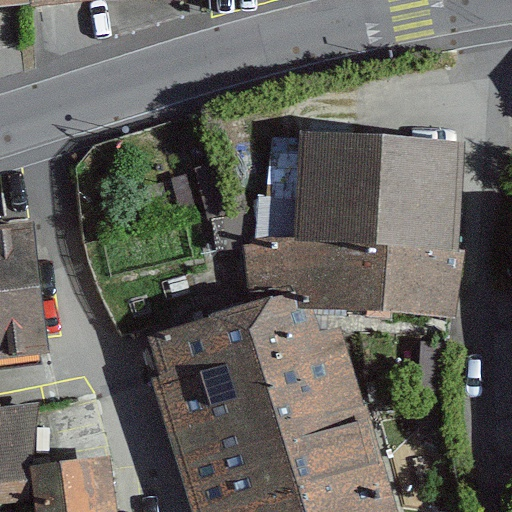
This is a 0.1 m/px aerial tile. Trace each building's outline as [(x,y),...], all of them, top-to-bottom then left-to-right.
[(0,0),(0,8),(32,5),(32,0),(0,0)] [(455,145),(292,137),(286,248),(449,257),(455,145)] [(34,230),(0,233),(0,352),(47,347),(34,230)] [(286,248),(253,246),(249,304),(445,315),(449,257),(286,248)] [(385,511),(338,320),(174,360),(211,511),(385,511)] [(28,411),(0,413),(0,502),(35,500),(36,511),(108,511),(102,459),(31,468),(28,411)]
